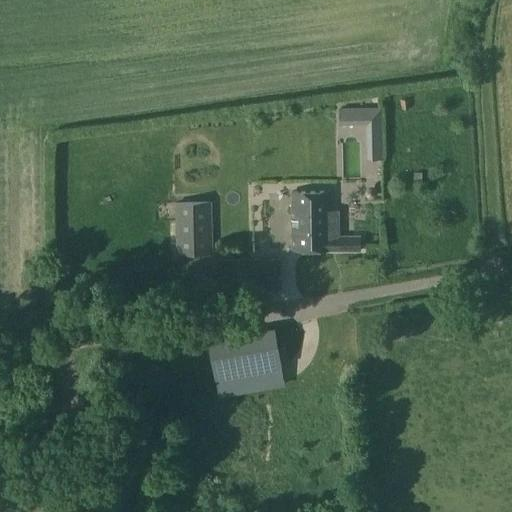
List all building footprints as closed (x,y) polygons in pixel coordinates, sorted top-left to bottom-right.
[(382,107),(365,107),(366,124),(366,134),(382,134),(382,107)] [(331,211),(331,191),(291,192),(292,250),(361,249),(361,236),(338,237),(338,210),(331,211)] [(213,253),(211,202),(176,203),(178,255),(213,253)] [(225,287),(279,286),(279,260),(225,260),(225,287)] [(384,354),(434,349),(432,322),(381,327),(384,354)] [(276,330),(213,340),(219,378),(235,376),(238,390),(284,383),(276,330)] [(419,376),(449,377),(450,359),(420,357),(419,376)]
